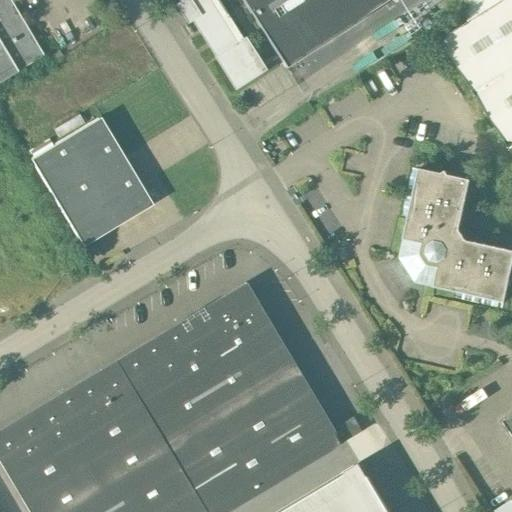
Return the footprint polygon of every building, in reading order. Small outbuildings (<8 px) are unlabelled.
[(43,56),(10,0),(0,0),(0,42),(17,71),(43,56)] [(218,0),(182,0),(235,86),(262,69),(218,0)] [(242,0),(285,68),(391,0),(242,0)] [(511,0),(503,0),(441,40),(511,151),(511,0)] [(0,81),(17,71),(0,42),(0,81)] [(152,205),(100,117),(30,159),(83,247),(152,205)] [(470,180),(413,168),(402,217),(408,218),(400,258),(415,282),(455,291),(453,298),(502,308),(511,264),(511,250),(466,240),(459,230),(470,180)] [(245,282),(115,360),(166,446),(297,368),(245,282)] [(205,511),(166,446),(115,360),(0,428),(0,462),(29,511),(205,511)] [(297,368),(166,446),(205,511),(227,511),(342,444),(297,368)] [(511,414),(502,420),(511,435),(511,414)] [(389,511),(361,462),(277,511),(389,511)]
